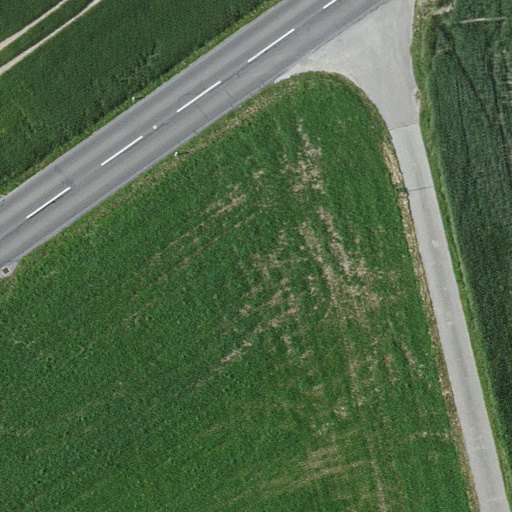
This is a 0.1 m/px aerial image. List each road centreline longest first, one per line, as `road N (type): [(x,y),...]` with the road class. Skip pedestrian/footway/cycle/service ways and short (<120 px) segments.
road 1 (track): [(343,0),(375,50),(404,127),(495,511)]
road 2 (secondary): [(335,0),(0,236)]
